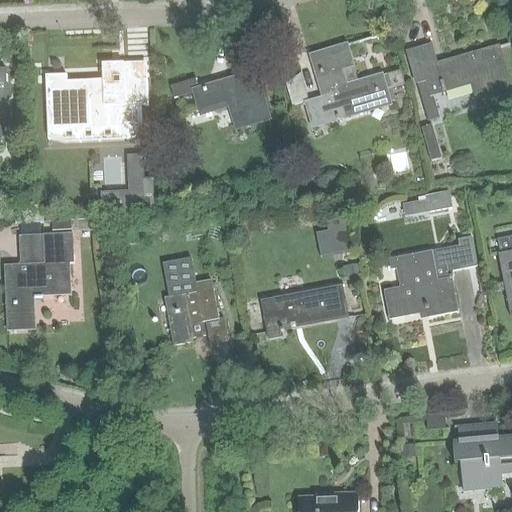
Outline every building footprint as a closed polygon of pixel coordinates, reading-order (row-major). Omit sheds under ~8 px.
[(306,105),(313,129),(337,122),(340,121),(339,119),(390,104),(382,77),(346,88),(341,69),(352,66),(346,47),(311,58),(316,77),(323,74),(330,98),(306,105)] [(432,51),(408,58),(417,88),(428,124),(440,120),(434,100),(473,88),(480,112),(511,102),(511,87),(501,51),(438,70),(432,51)] [(401,72),(387,76),(391,90),(405,86),(401,72)] [(195,81),(170,89),(173,101),(194,95),(200,117),(228,109),(235,132),(270,122),(256,75),(198,92),(195,81)] [(47,80),(47,78),(46,78),(48,141),(50,141),(49,132),(124,129),(128,139),(126,140),(127,141),(142,137),(141,108),(148,108),(147,82),(123,83),(123,88),(111,89),(111,81),(103,82),(67,83),(67,77),(65,77),(65,79),(47,80)] [(303,77),(287,81),(294,107),(310,103),(303,77)] [(442,159),(432,127),(422,130),(431,163),(442,159)] [(155,212),(153,180),(145,180),(144,157),(128,157),(129,192),(101,194),(101,214),(146,212),(155,212)] [(449,193),(425,198),(429,215),(453,210),(449,193)] [(328,233),(333,256),(352,252),(346,221),(327,224),(328,233)] [(7,280),(10,330),(29,329),(28,301),(34,300),(34,303),(42,303),(42,298),(69,296),(69,297),(71,297),(70,266),(74,265),(73,235),(19,238),(19,239),(22,239),(23,267),(22,267),(22,268),(29,268),(29,279),(7,280)] [(511,238),(497,242),(500,257),(498,258),(506,302),(511,301),(511,238)] [(459,248),(389,261),(391,274),(398,273),(401,291),(385,294),(390,322),(428,315),(429,321),(458,315),(452,283),(454,282),(453,273),(478,268),(473,239),(458,241),(459,248)] [(169,299),(165,300),(174,350),(194,346),(193,340),(206,338),(203,324),(205,324),(209,348),(227,345),(223,322),(217,323),(210,282),(196,285),(192,260),(163,265),(169,299)] [(359,276),(357,265),(343,268),(345,278),(359,276)] [(282,339),(281,333),(349,320),(343,287),(261,302),(267,336),(267,335),(268,341),(282,339)] [(483,430),(455,433),(456,446),(451,446),(453,469),(463,468),(466,494),(501,490),(500,477),(511,475),(511,441),(485,444),(483,430)] [(417,459),(416,446),(402,447),(403,460),(417,459)] [(317,506),(299,507),(299,511),(359,511),(359,502),(317,503),(317,506)]
